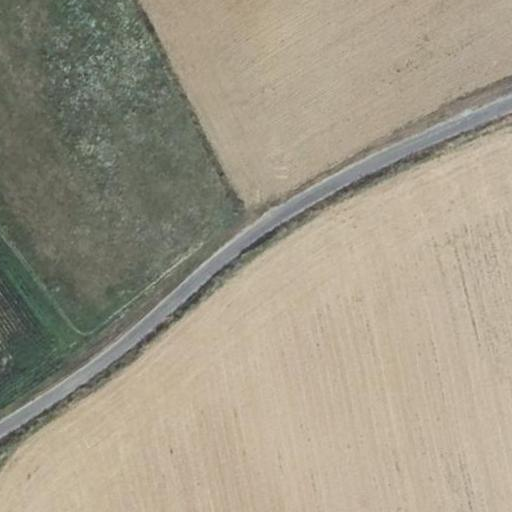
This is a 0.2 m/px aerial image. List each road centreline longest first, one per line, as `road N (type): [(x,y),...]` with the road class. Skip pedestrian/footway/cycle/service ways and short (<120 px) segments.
road 1 (unclassified): [(0,429),(127,342),(278,215),(413,143),(511,102)]
road 2 (track): [(94,367),(0,230)]
